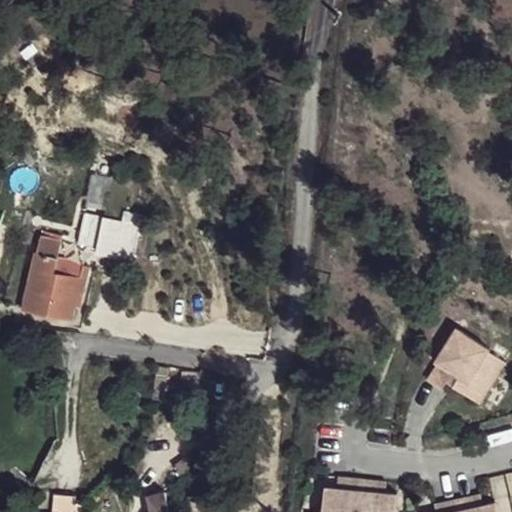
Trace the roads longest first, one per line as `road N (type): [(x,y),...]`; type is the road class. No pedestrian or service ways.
road 1 (residential): [(75,343),(278,378),(327,0)]
road 2 (residential): [(511,458),(423,475),(337,465)]
